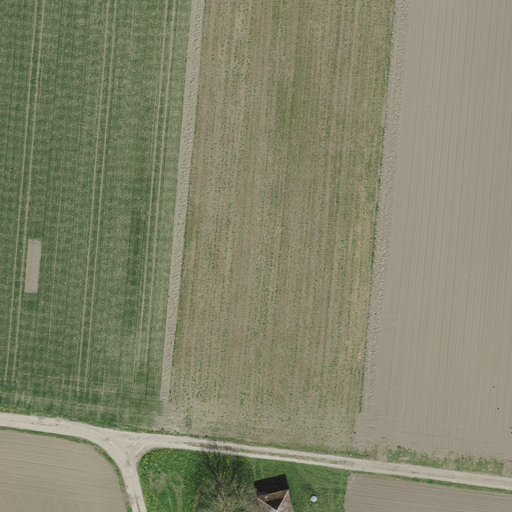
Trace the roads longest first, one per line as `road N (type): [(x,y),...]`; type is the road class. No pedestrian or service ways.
road 1 (track): [(511,485),(127,438)]
road 2 (track): [(0,421),(127,438),(142,511)]
